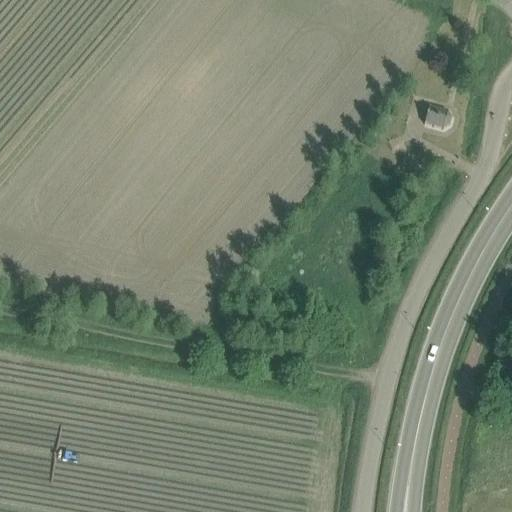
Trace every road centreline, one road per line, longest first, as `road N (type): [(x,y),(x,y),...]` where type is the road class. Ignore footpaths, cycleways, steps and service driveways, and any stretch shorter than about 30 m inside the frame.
road 1 (unclassified): [(364,511),(372,440),(405,327),(492,156),(499,96),(511,75)]
road 2 (track): [(0,307),(388,380)]
road 3 (secondary): [(405,511),(439,351),(478,260),(511,206)]
